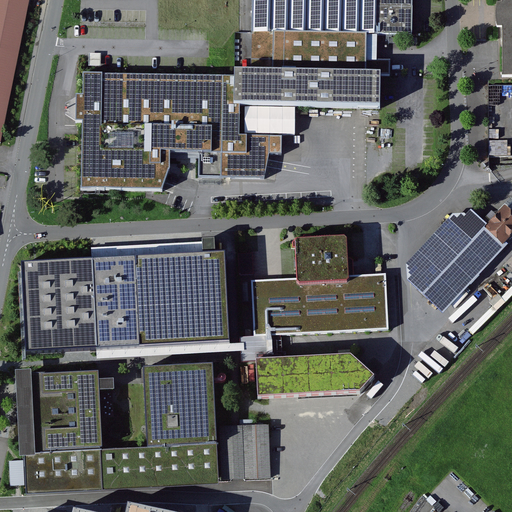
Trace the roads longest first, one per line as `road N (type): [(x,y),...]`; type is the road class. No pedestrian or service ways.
road 1 (residential): [(450,0),(455,149),(450,176),(424,203),(371,215),(11,231)]
road 2 (unclassified): [(56,0),(11,231)]
